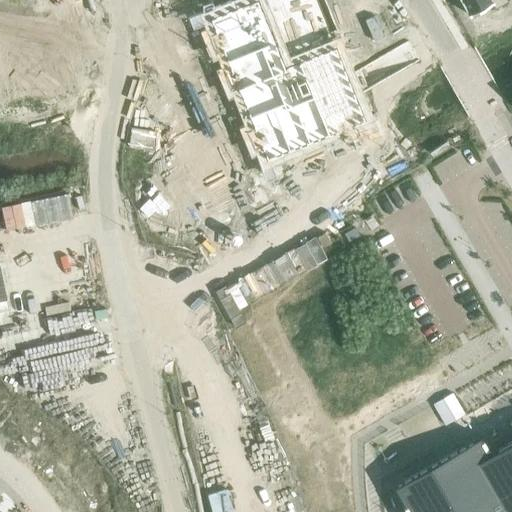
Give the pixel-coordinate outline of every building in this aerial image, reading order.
[(214,0),(185,11),(248,163),(355,122),(304,0),(214,0)] [(460,0),(468,13),(469,15),(470,14),(492,2),(495,8),(507,2),(506,0),(460,0)] [(5,229),(73,215),(68,192),(1,206),(5,229)] [(0,322),(11,321),(4,261),(0,261),(0,322)] [(436,402),(445,421),(464,412),(455,393),(436,402)] [(479,439),(393,489),(405,511),(511,511),(511,442),(489,456),(479,439)]
